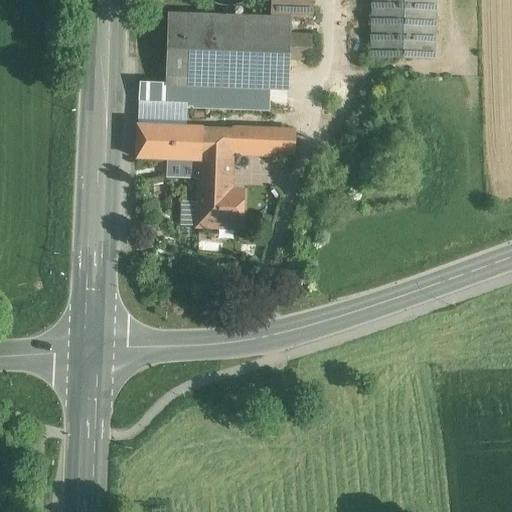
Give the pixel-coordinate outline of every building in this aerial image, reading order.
[(313,0),(271,0),(271,17),(313,19),(313,0)] [(434,0),(373,0),(371,58),(433,59),(434,0)] [(289,20),(169,15),(166,85),(269,89),(286,90),(287,60),(288,34),(289,20)] [(311,35),(288,34),(287,60),(310,61),(311,35)] [(166,85),(139,84),(138,104),(160,105),(268,109),(269,89),(166,85)] [(160,105),(138,104),(137,126),(159,127),(160,105)] [(159,127),(137,126),(136,159),(169,160),(199,161),(199,150),(200,129),(159,127)] [(232,130),(200,129),(199,150),(231,151),(232,130)] [(293,132),(232,130),(231,151),(292,153),(293,132)] [(231,151),(199,150),(199,161),(198,177),(197,225),(241,227),(242,193),(229,192),(231,151)] [(199,161),(169,160),(168,176),(198,177),(199,161)]
